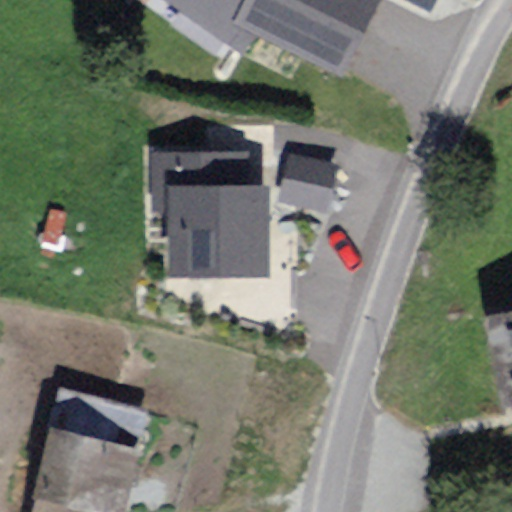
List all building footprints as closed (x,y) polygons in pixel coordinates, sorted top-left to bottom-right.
[(340,69),(373,0),(160,0),(247,43),(254,27),(340,69)] [(337,136),(279,133),(275,205),(333,208),(337,136)] [(239,159),(160,159),(160,202),(181,202),(180,262),(257,263),(257,196),(239,196),(239,159)] [(511,312),(482,317),(500,438),(511,436),(511,312)] [(52,418),(143,433),(148,401),(57,387),(52,418)] [(114,511),(131,450),(55,431),(34,511),(114,511)]
